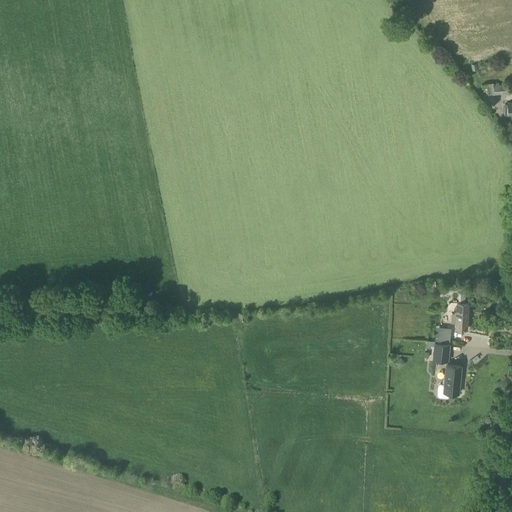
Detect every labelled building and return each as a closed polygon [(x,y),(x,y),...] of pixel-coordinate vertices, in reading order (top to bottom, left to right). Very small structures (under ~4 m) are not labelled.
[(451,69),(457,76),(458,75),(461,79),(464,76),(455,66),(451,69)] [(506,94),(505,84),(492,85),(492,86),(493,95),(506,94)] [(451,322),(455,322),(455,328),(466,329),(468,304),(456,303),(456,313),(451,313),(451,322)] [(441,337),(442,328),(436,327),(435,337),(434,341),(441,341),(448,342),(449,338),(441,337)] [(433,343),(433,346),(432,360),(448,361),(450,344),(449,344),(433,343)] [(438,396),(449,397),(449,392),(458,393),(460,366),(446,365),(444,384),(439,383),(438,396)]
